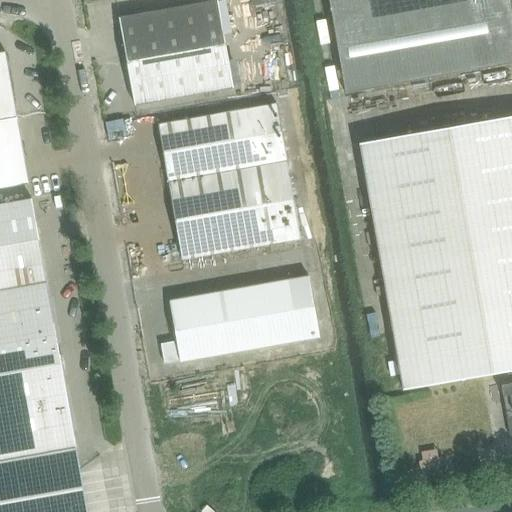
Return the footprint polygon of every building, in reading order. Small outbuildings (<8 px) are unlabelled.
[(511,0),(328,0),(331,15),(345,93),(511,63),(511,0)] [(135,105),(223,90),(233,88),(218,1),(119,19),(135,105)] [(0,188),(28,183),(26,167),(5,53),(0,54),(0,188)] [(182,260),(223,253),(301,239),(277,105),(158,126),(182,260)] [(403,388),(511,368),(511,116),(360,144),(403,388)] [(0,511),(87,511),(31,199),(0,204),(0,511)] [(180,362),(223,354),(319,337),(309,277),(169,302),(176,342),(174,342),(161,345),(164,364),(180,362)] [(511,436),(511,435),(511,382),(501,385),(511,436)] [(417,462),(419,472),(445,468),(442,454),(438,454),(437,446),(420,449),(422,461),(417,462)]
